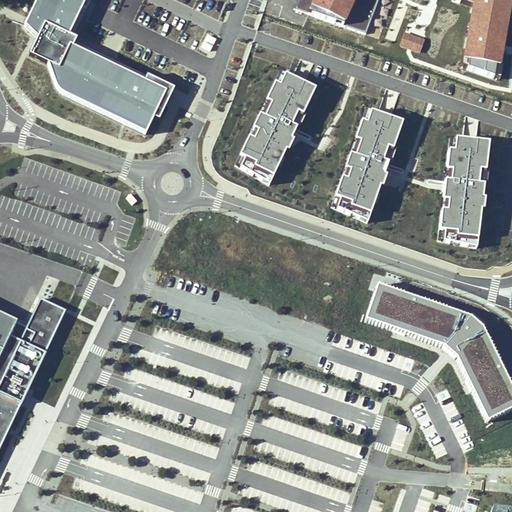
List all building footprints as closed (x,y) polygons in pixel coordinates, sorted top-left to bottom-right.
[(62,97),(67,100),(147,138),(155,121),(160,123),(175,92),(148,79),(145,84),(74,50),(77,43),(70,40),(89,0),(40,0),(26,28),(39,42),(31,59),(50,68),(56,87),(59,93),(62,97)] [(297,0),(292,11),(365,35),(377,0),(297,0)] [(466,69),(493,77),(495,67),(498,67),(506,24),(502,23),(505,6),(508,7),(509,0),(451,0),(459,3),(460,0),(473,5),(470,18),(473,19),(472,26),(468,26),(462,61),(468,62),(466,69)] [(210,52),(216,39),(208,36),(202,49),(210,52)] [(242,167),(271,184),(287,151),(290,152),(295,141),(292,140),(297,129),(292,127),(299,114),(304,116),(316,91),(286,77),(281,87),(277,85),(268,103),(272,105),(266,118),(262,116),(255,130),(260,132),(255,141),(250,139),(241,157),(246,159),(242,167)] [(340,208),(371,222),(382,186),(385,187),(389,176),(386,175),(390,163),(384,162),(389,148),(395,150),(403,123),(372,113),(369,124),(363,122),(357,141),(362,143),(358,157),(353,155),(348,170),(353,172),(350,181),(344,179),(338,199),(342,200),(340,208)] [(444,240),(477,246),(481,209),(484,210),(485,197),(482,197),(483,185),(478,185),(479,170),(485,171),(488,143),(455,139),(454,151),(449,150),(447,171),(452,171),(451,186),(445,185),(444,201),(449,201),(448,211),(443,210),(440,231),(445,231),(444,240)] [(137,201),(130,194),(125,198),(132,205),(137,201)] [(378,283),(367,318),(445,345),(458,357),(488,421),(511,408),(511,384),(483,325),(471,315),(378,283)] [(0,316),(0,441),(7,426),(24,391),(62,312),(38,301),(35,306),(34,309),(31,316),(26,326),(23,330),(22,333),(21,336),(10,331),(14,323),(0,316)]
